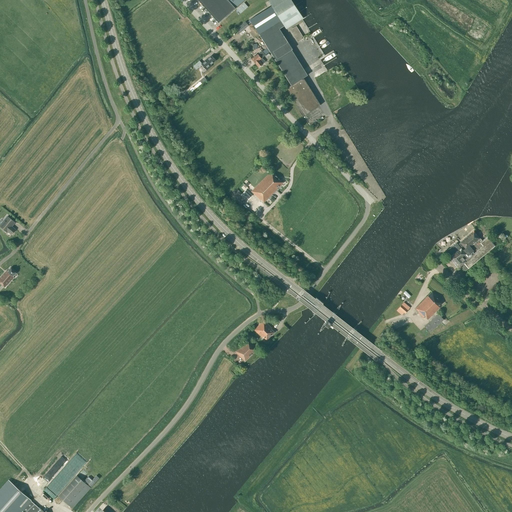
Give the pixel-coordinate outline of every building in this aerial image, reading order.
[(198,0),(218,22),(243,0),(198,0)] [(286,29),(303,18),(291,0),(269,0),(268,1),(272,6),(250,20),(289,82),(285,84),(294,98),(296,97),(307,114),(320,105),(303,78),(307,75),(291,50),(292,49),(279,29),(284,26),(286,29)] [(237,10),(240,14),(248,7),(244,3),(237,10)] [(239,34),(249,26),(245,21),(235,29),(239,34)] [(290,30),(298,42),(303,38),(296,26),(290,30)] [(262,58),(265,55),(261,51),(252,59),(255,63),(262,58)] [(206,60),(201,64),(207,71),(212,66),(211,65),(216,60),(212,56),(207,60),(206,60)] [(265,62),(262,58),(255,63),(258,68),(265,62)] [(337,96),(331,86),(333,85),(325,73),(320,76),(321,78),(316,81),(323,92),(324,91),(327,97),(328,97),(330,100),(337,96)] [(264,202),(283,183),(271,171),(251,192),(260,200),(261,199),(264,202)] [(247,201),(252,195),(246,190),(241,195),(247,201)] [(248,220),(253,214),(246,209),(241,215),(248,220)] [(11,235),(15,230),(11,227),(15,223),(7,216),(0,225),(0,228),(4,232),(5,231),(7,232),(11,235)] [(479,238),(473,231),(460,243),(458,245),(456,243),(445,252),(449,256),(449,255),(450,256),(449,258),(457,268),(460,266),(465,271),(495,246),(487,237),(482,241),(480,238),(479,238)] [(16,273),(10,268),(7,272),(6,271),(0,278),(0,283),(5,287),(13,277),(16,273)] [(427,319),(439,307),(442,303),(431,292),(415,309),(419,312),(418,313),(423,318),(424,316),(427,319)] [(316,314),(323,304),(322,303),(316,299),(308,309),(316,314)] [(405,314),(410,308),(403,303),(396,311),(401,315),(404,313),(405,314)] [(333,312),(325,322),(323,324),(326,327),(328,324),(336,314),(334,312),(333,312)] [(430,332),(444,320),(438,314),(424,327),(430,332)] [(262,322),(254,330),(262,338),(263,337),(266,340),(274,332),(271,329),(272,328),(267,323),(264,320),(262,322)] [(357,330),(354,328),(347,336),(350,339),(357,330)] [(245,362),(257,350),(247,339),(235,351),(245,362)] [(72,508),(90,488),(77,476),(58,496),(72,508)] [(91,487),(99,478),(96,476),(92,481),(88,477),(87,478),(85,481),(89,484),(88,485),(91,487)] [(43,511),(9,481),(0,490),(0,511),(20,511),(22,510),(23,511),(43,511)]
